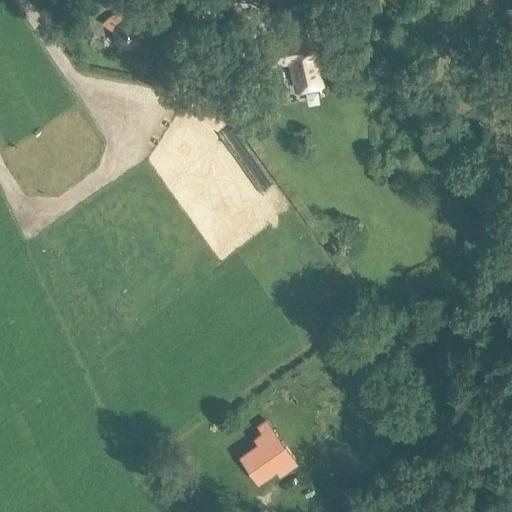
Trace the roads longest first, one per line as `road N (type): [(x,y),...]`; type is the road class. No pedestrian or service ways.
road 1 (track): [(511,252),(369,45),(357,0)]
road 2 (track): [(385,511),(511,421)]
